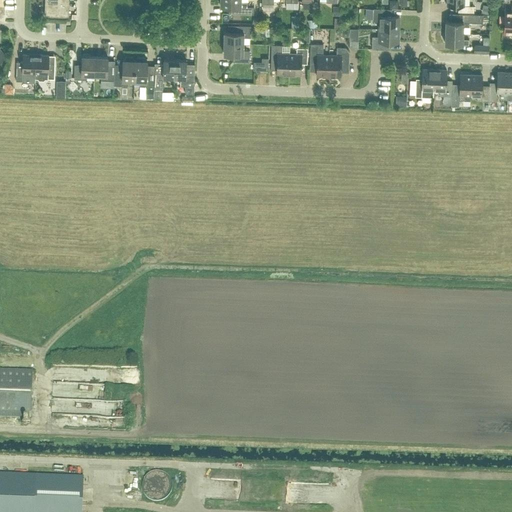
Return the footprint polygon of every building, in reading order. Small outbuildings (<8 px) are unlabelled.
[(44,0),(44,15),(68,16),(68,0),(44,0)] [(240,0),(220,0),(220,5),(233,6),(233,12),(253,13),(254,6),(247,6),(247,1),(241,1),(240,0)] [(464,0),(446,0),(446,5),(461,5),(461,11),(473,12),(473,5),(464,5),(464,0)] [(379,20),(379,28),(399,29),(399,16),(391,16),(392,9),(373,8),(372,20),(379,20)] [(445,32),(463,32),(463,26),(469,27),(469,22),(482,22),(483,14),(460,13),(460,21),(446,20),(445,32)] [(224,31),(224,42),(243,43),(243,37),(250,37),(250,25),(238,25),(238,31),(224,31)] [(398,42),(399,29),(379,28),(378,36),(372,36),(371,48),(390,49),(391,41),(398,42)] [(463,32),(445,32),(445,43),(468,44),(469,39),(463,38),(463,32)] [(488,52),(489,45),(489,38),(484,37),(483,44),(474,44),(474,52),(488,52)] [(349,39),(349,47),(357,48),(358,40),(349,39)] [(243,43),(224,42),(223,53),(237,54),(237,61),(249,61),(249,49),(243,49),(243,43)] [(328,74),(329,54),(323,54),(323,43),(310,43),(310,61),(317,61),(316,75),(322,76),(322,74),(328,74)] [(288,73),(289,53),(282,52),(282,44),(271,44),(271,59),(277,59),(276,73),(288,73)] [(329,54),(328,74),(334,75),(334,76),(340,76),(341,63),(349,64),(349,50),(345,47),(336,46),(336,54),(329,54)] [(296,53),(289,53),(288,73),(300,73),(301,60),(307,61),(307,48),(297,47),(296,53)] [(28,71),(34,71),(35,71),(36,54),(23,53),(22,61),(16,61),(16,80),(22,80),(22,77),(28,77),(28,71)] [(43,79),(44,77),(54,78),(54,63),(48,63),(49,54),(36,54),(35,71),(34,71),(34,77),(37,77),(39,79),(43,79)] [(94,74),(95,56),(82,55),(81,64),(74,64),(74,78),(87,79),(87,73),(94,74)] [(95,56),(94,74),(101,74),(101,79),(114,80),(114,71),(115,65),(107,65),(108,56),(95,56)] [(128,79),(134,80),(135,59),(133,59),(133,58),(132,56),(126,56),(125,57),(125,59),(123,59),(122,64),(122,72),(114,71),(114,80),(114,84),(128,85),(128,79)] [(135,59),(134,80),(140,80),(140,85),(154,86),(154,73),(146,72),(147,60),(145,60),(145,58),(144,57),(138,56),(137,58),(137,59),(135,59)] [(168,76),(174,77),(175,59),(163,58),(163,72),(154,72),(154,73),(154,86),(153,97),(162,97),(163,80),(168,80),(168,76)] [(262,71),(268,71),(268,58),(262,58),(262,61),(255,61),(255,69),(262,69),(262,71)] [(186,59),(175,59),(174,77),(181,77),(180,85),(185,85),(185,92),(194,93),(194,74),(186,73),(186,59)] [(433,89),(434,69),(422,68),(422,79),(416,78),(415,96),(421,96),(433,97),(433,89)] [(446,69),(434,69),(433,89),(440,89),(439,95),(451,95),(451,86),(452,80),(446,79),(446,69)] [(507,92),(508,72),(497,71),(496,92),(507,92)] [(470,94),(471,74),(460,74),(459,87),(451,86),(451,95),(451,105),(459,106),(459,100),(464,100),(470,100),(470,94)] [(471,74),(470,94),(476,95),(476,100),(488,101),(489,85),(481,85),(482,75),(471,74)] [(5,85),(8,91),(14,87),(10,82),(5,85)] [(0,417),(30,418),(32,372),(0,370),(0,417)] [(108,381),(109,371),(87,371),(87,376),(86,376),(86,380),(90,380),(90,376),(97,376),(97,381),(108,381)] [(54,374),(54,384),(63,383),(63,374),(54,374)] [(71,385),(71,401),(106,402),(106,385),(71,385)] [(142,483),(142,486),(142,489),(142,491),(143,494),(145,496),(147,498),(149,500),(151,501),(154,502),(157,502),(160,502),(162,501),(165,500),(167,498),(168,496),(170,494),(171,492),(171,490),(172,488),(172,485),(171,483),(170,481),(169,479),(168,477),(166,476),(165,475),(163,473),(161,473),(158,472),(156,472),(153,473),(150,473),(148,475),(146,476),(144,478),(143,481),(142,483)] [(0,511),(80,511),(82,478),(0,474),(0,511)]
